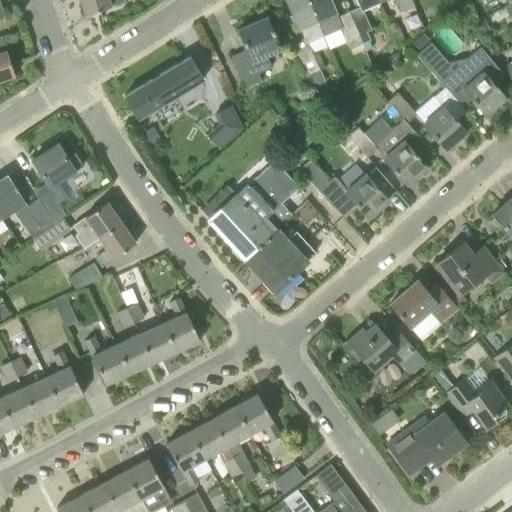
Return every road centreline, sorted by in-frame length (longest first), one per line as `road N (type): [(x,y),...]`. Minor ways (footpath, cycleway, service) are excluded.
road 1 (residential): [(268,339),(194,265),(69,84)]
road 2 (residential): [(268,339),(312,316),(511,139)]
road 3 (residential): [(0,482),(225,355),(268,339)]
road 4 (residential): [(398,511),(268,339)]
road 5 (residential): [(69,84),(200,0)]
